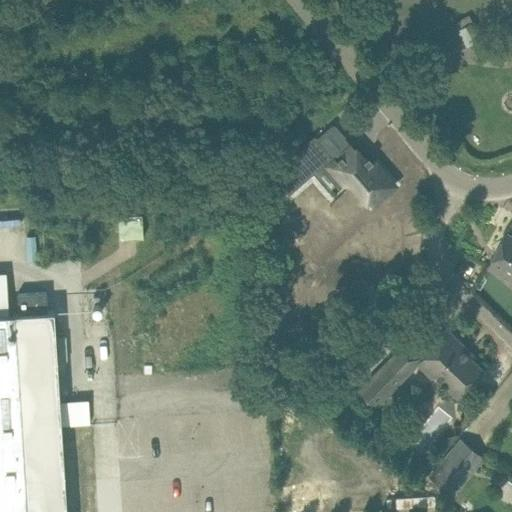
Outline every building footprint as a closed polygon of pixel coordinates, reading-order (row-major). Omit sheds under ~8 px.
[(314,134),(270,172),(289,193),(321,165),(340,187),(350,178),(371,202),(392,184),(368,155),(363,159),(352,146),(348,149),(347,148),(335,158),(314,134)] [(143,208),(119,209),(121,233),(144,232),(143,208)] [(511,235),(504,231),(485,264),(511,279),(511,235)] [(26,259),(37,259),(36,235),(26,236),(26,259)] [(0,511),(66,511),(53,309),(47,310),(48,319),(18,321),(18,312),(8,312),(6,272),(0,272),(0,511)] [(46,291),(17,293),(18,312),(18,321),(48,319),(47,310),(46,291)] [(462,345),(448,331),(416,364),(431,378),(434,375),(457,397),(482,370),(468,356),(466,357),(458,349),(462,345)] [(369,377),(358,389),(375,406),(403,377),(386,361),(369,377)] [(455,495),(451,492),(481,456),(461,440),(431,477),(438,483),(433,490),(449,503),(455,495)] [(419,476),(428,463),(411,451),(402,463),(419,476)]
